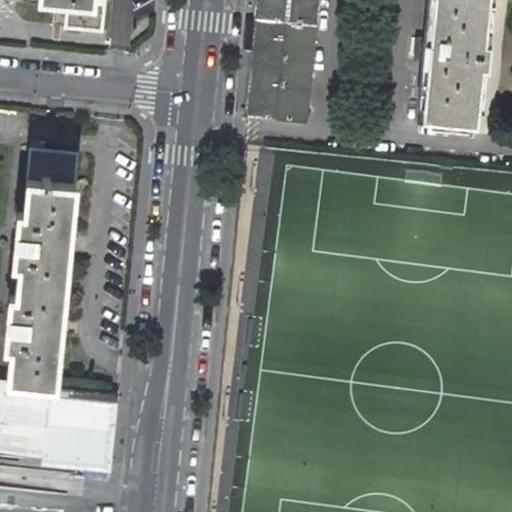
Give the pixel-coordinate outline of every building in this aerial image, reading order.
[(62,0),(67,0),(67,7),(54,5),(51,25),(72,27),(72,34),(82,35),(83,28),(101,31),(104,0),(62,0)] [(257,0),(245,114),(306,120),(317,0),(257,0)] [(468,36),(462,35),(465,0),(410,0),(407,36),(399,35),(397,56),(405,57),(400,113),(454,118),(459,60),(465,61),(468,36)] [(0,374),(26,377),(31,377),(54,145),(6,141),(0,204),(0,374)] [(0,452),(42,457),(49,384),(7,379),(7,380),(0,379),(0,452)]
